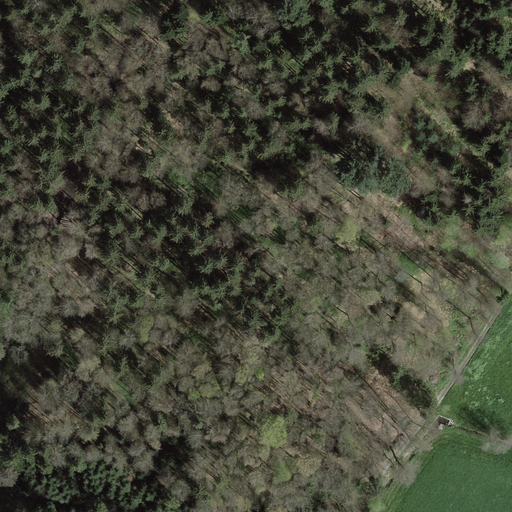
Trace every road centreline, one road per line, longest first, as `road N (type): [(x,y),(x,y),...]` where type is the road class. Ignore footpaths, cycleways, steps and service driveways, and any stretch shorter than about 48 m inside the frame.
road 1 (track): [(0,369),(18,303),(148,0)]
road 2 (track): [(363,511),(511,289)]
